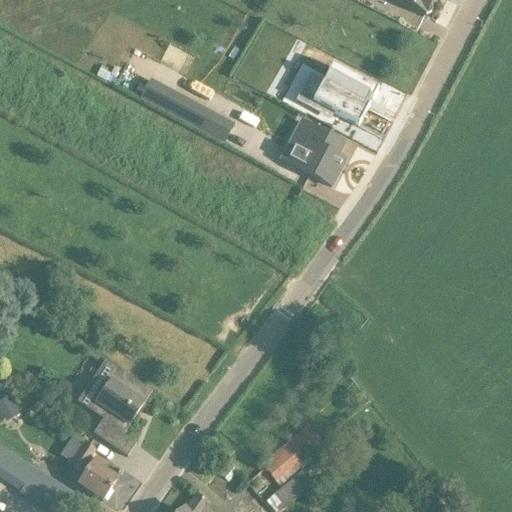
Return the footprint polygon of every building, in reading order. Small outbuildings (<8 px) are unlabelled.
[(431,9),(430,7),(432,4),(433,0),(396,0),(394,4),(424,19),(426,16),(429,15),(430,14),(431,12),(432,11),(431,9)] [(378,93),(333,69),(314,105),(359,129),(378,93)] [(216,144),(224,130),(160,96),(152,111),(216,144)] [(302,125),(292,142),(307,149),(295,171),(330,190),(344,164),(336,159),(343,147),(302,125)] [(123,437),(151,395),(118,373),(95,407),(119,423),(105,445),(127,460),(136,446),(123,437)] [(231,511),(281,511),(313,486),(303,473),(315,463),(309,456),(321,445),(306,428),(260,467),(281,491),(259,510),(260,511),(254,511),(243,499),(229,510),(231,511)] [(0,445),(0,482),(45,508),(61,481),(0,445)] [(95,453),(85,447),(72,466),(85,475),(77,487),(102,504),(116,483),(104,474),(106,471),(90,460),(95,453)] [(204,511),(207,508),(208,507),(196,497),(185,511),(204,511)]
